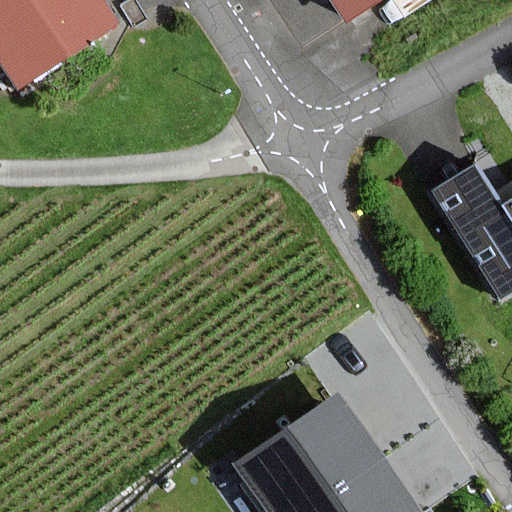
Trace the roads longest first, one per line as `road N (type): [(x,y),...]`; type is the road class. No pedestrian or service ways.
road 1 (residential): [(511,497),(294,148)]
road 2 (residential): [(0,176),(294,148)]
road 3 (residential): [(294,148),(511,32)]
road 4 (residential): [(294,148),(199,0)]
